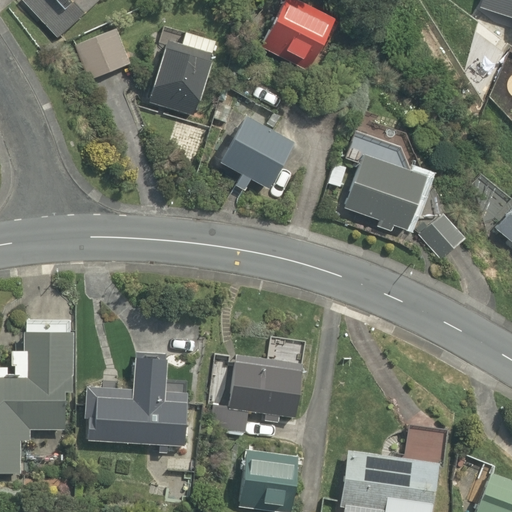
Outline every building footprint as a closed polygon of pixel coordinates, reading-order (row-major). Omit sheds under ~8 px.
[(25,0),(23,2),(65,43),(106,0),(25,0)] [(347,23),(294,1),(271,55),(324,77),(347,23)] [(120,32),(75,46),(86,84),(132,70),(120,32)] [(221,44),(188,35),(185,46),(161,38),(141,103),(208,124),(227,61),(216,58),(221,44)] [(304,148),(253,124),(226,187),(253,199),(258,189),(281,199),(304,148)] [(425,183),(364,158),(340,215),(401,241),(425,183)] [(349,169),(331,163),(323,187),(342,193),(349,169)] [(464,241),(443,218),(422,238),(443,261),(464,241)] [(511,225),(501,239),(511,248),(511,225)] [(78,340),(27,339),(27,355),(14,354),(13,365),(0,364),(0,476),(26,477),(27,436),(76,437),(78,340)] [(310,367),(241,356),(237,382),(233,408),(302,419),(310,367)] [(231,362),(210,358),(202,408),(223,412),(231,362)] [(133,391),(85,388),(83,424),(92,424),(91,448),(195,454),(199,395),(170,394),(172,365),(134,363),(133,391)] [(408,463),(351,455),(343,511),(441,511),(453,435),(413,430),(408,463)] [(302,511),(309,459),(255,452),(248,511),(302,511)] [(511,511),(511,491),(493,483),(480,511),(511,511)]
